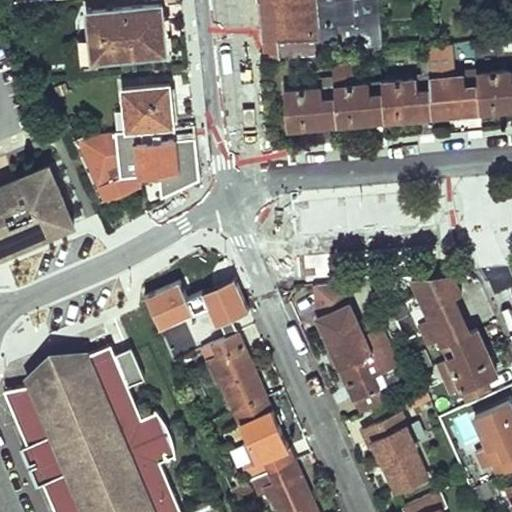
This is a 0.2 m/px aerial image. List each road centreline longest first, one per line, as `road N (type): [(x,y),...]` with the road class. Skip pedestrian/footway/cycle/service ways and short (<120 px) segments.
road 1 (residential): [(231,199),(363,511)]
road 2 (residential): [(0,311),(231,199)]
road 3 (residential): [(231,199),(310,177),(458,164)]
road 4 (residential): [(212,0),(231,199)]
road 5 (residential): [(458,164),(511,302)]
